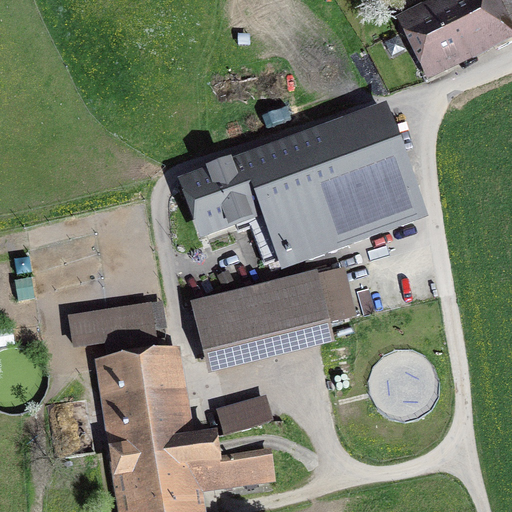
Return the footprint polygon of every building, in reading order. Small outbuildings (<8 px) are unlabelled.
[(442,0),(400,21),(431,84),(511,44),(511,30),(497,0),(442,0)] [(209,245),(281,218),(297,259),(405,219),(382,157),(374,160),(358,119),(186,184),(209,245)] [(195,311),(212,380),(336,349),(319,280),(195,311)] [(100,370),(120,511),(209,511),(208,501),(281,490),(277,464),(228,470),(224,440),(194,445),(182,359),(100,370)] [(222,440),(273,425),(263,390),(212,404),(222,440)]
